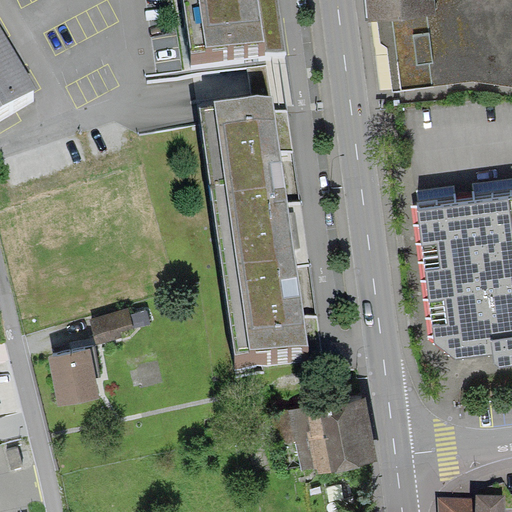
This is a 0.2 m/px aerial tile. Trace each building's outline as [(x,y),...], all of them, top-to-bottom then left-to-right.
[(182,0),(191,67),(282,54),(275,0),(182,0)] [(511,0),(368,0),(368,3),(377,2),(380,33),(388,38),(394,82),(415,80),(415,77),(475,70),(511,75),(511,0)] [(0,117),(36,96),(0,35),(0,117)] [(272,110),(200,120),(234,367),(322,355),(318,323),(303,325),(296,276),(313,274),(304,207),(288,210),(281,160),(293,159),(288,118),(273,120),(272,110)] [(511,187),(411,202),(429,338),(455,359),(493,354),(498,357),(511,355),(511,187)] [(93,317),(98,339),(135,331),(131,309),(93,317)] [(97,367),(91,338),(50,347),(60,397),(101,389),(97,367)] [(371,415),(366,387),(270,407),(276,438),(296,433),(302,463),(378,450),(371,415)] [(20,443),(6,447),(13,466),(26,462),(20,443)] [(511,511),(511,496),(507,487),(477,493),(477,500),(438,499),(438,511),(511,511)]
